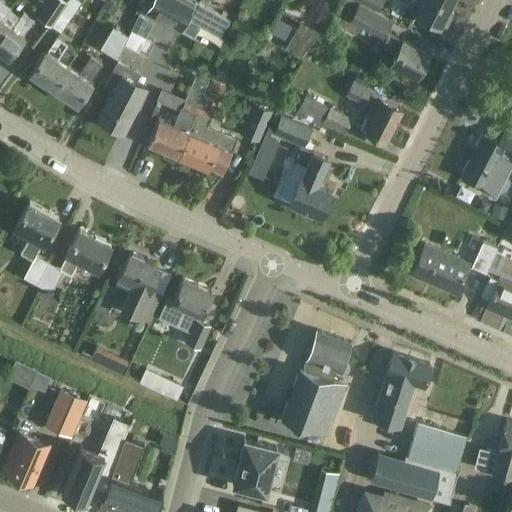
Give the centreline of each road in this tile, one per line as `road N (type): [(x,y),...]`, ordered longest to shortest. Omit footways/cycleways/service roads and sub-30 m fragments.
road 1 (residential): [(275,259),(94,179),(0,122)]
road 2 (residential): [(177,511),(201,415),(275,259)]
road 3 (residential): [(349,292),(456,79)]
road 4 (residential): [(511,363),(349,292)]
